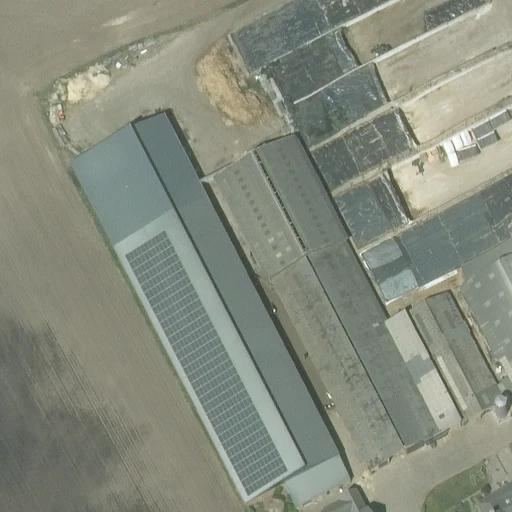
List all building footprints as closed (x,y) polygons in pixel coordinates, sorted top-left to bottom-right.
[(267,67),(287,108),(347,79),(338,61),(361,50),(364,54),(382,45),(381,42),(397,35),(401,42),(438,24),(426,0),(300,0),(278,11),(284,24),(282,25),(290,41),(284,44),(290,56),(267,67)] [(163,122),(73,168),(108,236),(248,509),(284,490),(294,511),(296,511),(349,485),(337,462),(198,190),(163,122)] [(218,181),(369,475),(502,407),(447,300),(384,332),(287,144),(218,181)] [(511,356),(498,364),(511,390),(511,356)] [(511,511),(511,488),(476,509),(477,511),(511,511)] [(364,511),(356,495),(340,504),(341,507),(331,511),(364,511)]
